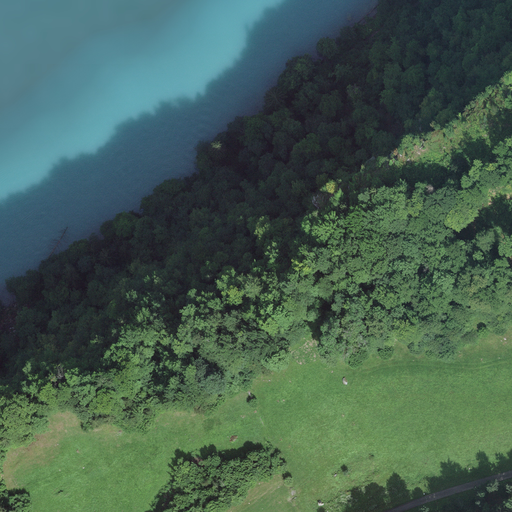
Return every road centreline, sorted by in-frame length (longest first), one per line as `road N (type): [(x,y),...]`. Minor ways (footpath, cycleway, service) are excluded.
road 1 (trunk): [(511,475),(395,511)]
road 2 (unclassified): [(399,511),(511,470)]
